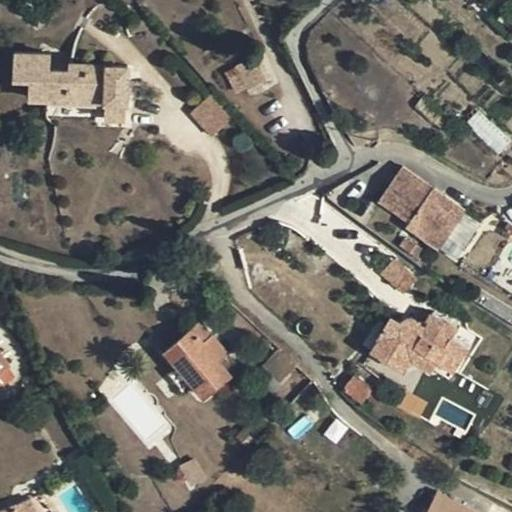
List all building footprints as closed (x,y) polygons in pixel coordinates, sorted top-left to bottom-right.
[(121,82),(121,63),(69,61),(69,68),(51,67),(51,52),(15,50),(14,76),(30,77),(30,96),(49,97),(106,99),(106,117),(126,118),(127,83),(121,82)] [(236,63),(237,66),(247,84),(248,87),(273,75),(261,51),(236,63)] [(129,63),(121,63),(121,82),(127,83),(129,63)] [(239,89),(247,84),(237,66),(227,70),(239,89)] [(239,114),(217,91),(196,110),(217,134),(239,114)] [(454,120),(426,96),(411,113),(437,139),(454,120)] [(468,123),(497,153),(510,141),(480,111),(468,123)] [(433,185),(404,165),(382,198),(411,218),(408,222),(439,245),(467,210),(433,185)] [(398,257),(388,266),(382,272),(405,293),(409,287),(420,276),(398,257)] [(381,340),(413,361),(416,357),(435,368),(437,366),(441,359),(457,370),(473,346),(455,335),(461,325),(433,310),(430,314),(427,319),(422,320),(415,314),(412,313),(402,319),(394,314),(382,334),(383,337),(381,340)] [(223,355),(228,351),(201,320),(167,349),(178,361),(193,379),(207,394),(235,369),(223,355)] [(408,370),(413,361),(381,340),(375,348),(408,370)] [(0,345),(0,369),(10,361),(0,345)] [(240,364),(228,351),(223,355),(235,369),(240,364)] [(453,376),(457,370),(441,359),(437,366),(453,376)] [(178,361),(168,370),(184,388),(193,379),(178,361)] [(374,387),(355,374),(345,387),(363,401),(374,387)] [(479,511),(438,491),(426,511),(479,511)] [(31,498),(0,509),(0,511),(38,511),(36,509),(31,498)]
